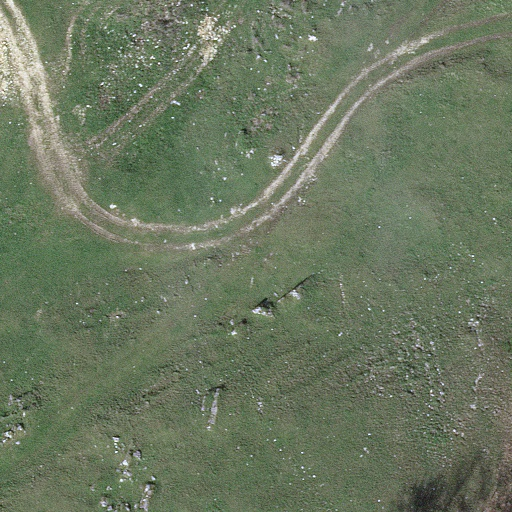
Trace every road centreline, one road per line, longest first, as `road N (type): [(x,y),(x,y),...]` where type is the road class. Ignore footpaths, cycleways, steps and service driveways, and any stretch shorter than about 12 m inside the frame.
road 1 (track): [(433,0),(274,196),(233,226),(192,236),(144,236),(106,225),(72,199),(0,2)]
road 2 (track): [(370,72),(428,43),(511,23)]
